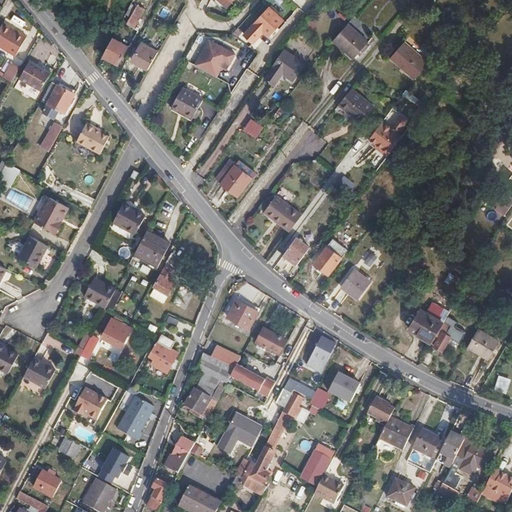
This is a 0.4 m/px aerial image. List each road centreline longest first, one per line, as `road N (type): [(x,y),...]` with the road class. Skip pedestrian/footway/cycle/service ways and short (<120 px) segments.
road 1 (residential): [(511,415),(373,351),(240,251)]
road 2 (residential): [(240,251),(193,344),(134,511)]
road 3 (residential): [(139,136),(55,293),(29,318)]
road 4 (residential): [(139,136),(27,0)]
road 5 (unknown): [(175,177),(267,49)]
road 6 (residential): [(240,251),(139,136)]
road 7 (residential): [(74,384),(5,511)]
